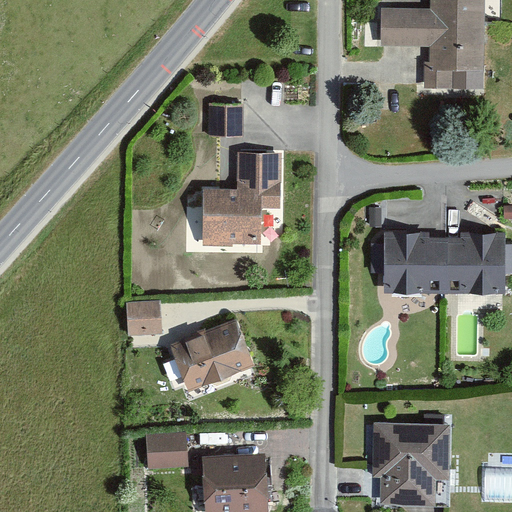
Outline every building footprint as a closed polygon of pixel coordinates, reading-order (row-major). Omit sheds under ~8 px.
[(479,67),(479,0),(426,0),(427,8),(378,7),(378,44),(425,44),(425,85),(448,86),(448,66),(479,67)] [(238,135),(238,106),(207,106),(207,135),(238,135)] [(277,211),(276,156),(235,156),(235,192),(202,192),(202,244),(254,243),(253,211),(277,211)] [(443,293),(445,239),(381,237),(379,291),(443,293)] [(503,242),(445,239),(443,293),(501,296),(503,242)] [(158,332),(155,304),(125,306),(127,334),(158,332)] [(249,364),(232,322),(168,347),(185,389),(249,364)] [(441,427),(370,426),(369,475),(377,475),(377,502),(430,503),(431,475),(440,475),(441,427)] [(178,436),(144,438),(146,468),(180,466),(178,436)] [(261,511),(258,456),(197,460),(200,511),(261,511)]
